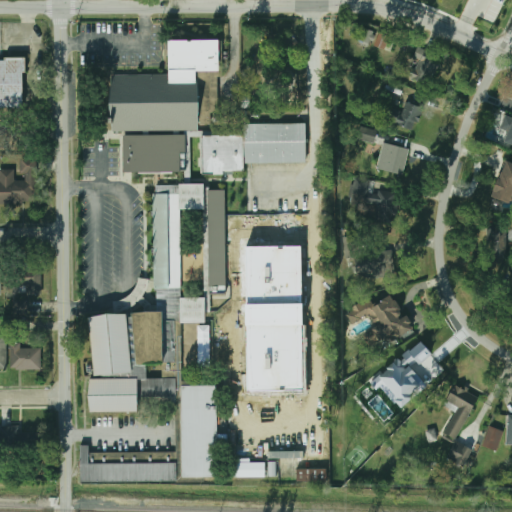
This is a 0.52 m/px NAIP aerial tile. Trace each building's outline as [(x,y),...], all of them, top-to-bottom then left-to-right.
[(374,31),(357,26),(353,40),(369,45),(374,31)] [(375,45),(385,50),(390,37),(380,33),(375,45)] [(109,74),(109,131),(198,131),(198,125),(211,125),(211,77),(221,77),(221,40),(167,40),(167,74),(109,74)] [(409,76),(428,86),(443,58),(423,48),(409,76)] [(0,108),(24,108),(23,59),(0,59),(0,108)] [(424,110),(408,102),(396,125),(411,134),(424,110)] [(502,135),(511,140),(511,111),(507,109),(499,125),(505,129),(502,135)] [(243,124),(243,163),(306,163),(306,124),(243,124)] [(375,142),(377,128),(359,126),(357,140),(375,142)] [(123,136),(124,173),(181,172),(180,153),(186,152),(186,135),(123,136)] [(244,135),(202,136),(203,173),(244,172),(244,135)] [(377,168),(401,175),(409,147),(385,140),(377,168)] [(0,203),(37,203),(37,158),(19,158),(19,169),(0,169),(0,203)] [(492,198),(511,203),(511,164),(501,162),(492,198)] [(396,192),(374,187),(375,181),(355,177),(348,212),(390,220),(396,192)] [(226,190),(208,190),(209,286),(226,286),(226,190)] [(508,257),(508,225),(488,225),(488,257),(508,257)] [(380,270),(376,231),(346,234),(349,273),(380,270)] [(41,294),(41,268),(15,268),(15,294),(41,294)] [(116,298),(124,296),(129,294),(130,293),(131,292),(133,290),(138,284),(140,279),(141,274),(151,276),(149,286),(145,292),(140,298),(134,303),(127,306),(117,308),(116,302),(116,298)] [(411,328),(392,294),(371,306),(367,299),(345,312),(353,327),(360,323),(364,331),(363,332),(372,349),(411,328)] [(27,314),(27,300),(14,299),(14,314),(27,314)] [(139,360),(134,312),(134,309),(149,307),(165,307),(165,317),(177,317),(178,359),(149,359),(139,360)] [(91,312),(110,309),(129,309),(129,313),(134,367),(104,370),(96,371),(91,312)] [(129,313),(134,312),(139,360),(149,359),(149,375),(140,375),(140,374),(104,374),(104,370),(134,367),(129,313)] [(0,369),(7,369),(8,335),(0,334),(0,369)] [(399,408),(444,371),(420,341),(372,381),(378,389),(381,386),(399,408)] [(242,365),(242,344),(202,344),(202,365),(242,365)] [(12,369),(40,369),(40,346),(12,346),(12,369)] [(92,374),(104,374),(140,374),(140,375),(140,398),(140,408),(92,408),(92,391),(92,374)] [(140,375),(149,375),(178,375),(178,398),(140,398),(140,375)] [(184,382),(219,381),(221,471),(186,472),(184,382)] [(453,411),(472,404),(465,386),(444,394),(448,405),(451,404),(453,411)] [(0,452),(21,452),(21,426),(0,426),(0,452)] [(482,446),(497,450),(503,430),(489,426),(482,446)] [(447,456),(463,466),(473,450),(456,440),(447,456)] [(82,442),(92,441),(93,460),(178,458),(178,477),(83,478),(82,442)] [(227,478),(266,478),(266,461),(227,461),(227,478)] [(297,481),(327,481),(327,468),(297,469),(297,481)]
